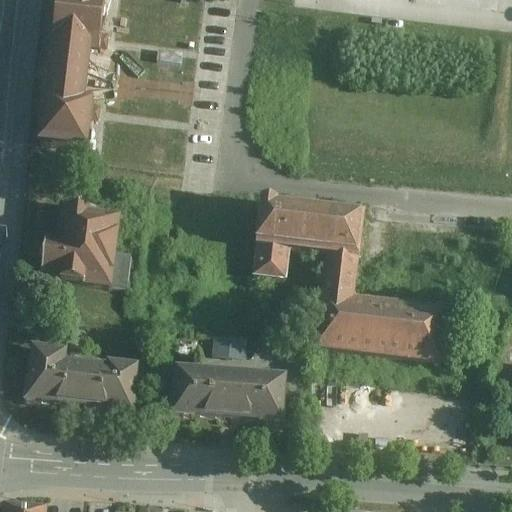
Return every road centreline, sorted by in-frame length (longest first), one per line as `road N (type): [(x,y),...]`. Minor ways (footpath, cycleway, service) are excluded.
road 1 (residential): [(229,481),(486,499)]
road 2 (residential): [(0,465),(229,481)]
